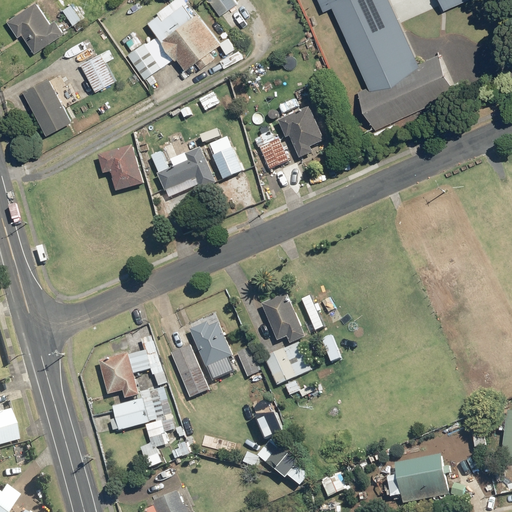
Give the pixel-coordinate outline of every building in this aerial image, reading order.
[(146,80),(175,60),(176,62),(178,61),(186,73),(197,65),(201,71),(215,61),(210,54),(221,46),(199,15),(193,19),(185,7),(188,5),(184,0),(177,0),(157,14),(159,17),(149,24),(158,37),(146,46),(145,44),(128,56),(146,80)] [(237,6),(233,0),(208,0),(220,17),(237,6)] [(329,0),(365,77),(351,83),(368,119),(450,81),(433,45),(417,53),(392,0),(329,0)] [(472,0),(439,0),(444,12),(472,0)] [(65,35),(56,22),(51,25),(47,20),(37,4),(8,22),(18,38),(22,36),(35,55),(65,35)] [(82,21),(72,6),(64,11),(74,26),(82,21)] [(82,65),(96,93),(116,83),(116,82),(117,82),(108,65),(107,66),(106,64),(115,60),(110,51),(82,65)] [(73,124),(50,79),(24,93),(47,137),(73,124)] [(279,108),(283,116),(300,107),(296,99),(279,108)] [(325,142),(310,109),(278,122),(286,140),(290,138),(300,160),(313,154),(311,149),(325,142)] [(260,156),(262,155),(269,172),(272,170),(290,162),(280,139),(275,141),(271,132),(260,137),(263,144),(256,147),(251,149),(255,158),(260,156)] [(144,186),(134,147),(99,156),(105,176),(112,174),(118,193),(144,186)] [(201,149),(186,156),(188,162),(158,175),(165,193),(196,180),(201,192),(217,185),(201,149)] [(243,173),(233,149),(214,157),(224,181),(243,173)] [(270,172),(260,175),(270,208),(279,205),(270,172)] [(445,283),(425,292),(435,314),(455,305),(445,283)] [(278,343),(288,339),(290,345),(306,339),(288,295),(262,305),(278,343)] [(208,324),(191,331),(212,383),(236,373),(230,360),(234,358),(219,324),(210,328),(208,324)] [(129,357),(128,355),(99,363),(109,397),(123,393),(126,401),(140,397),(134,375),(151,371),(153,377),(155,376),(159,388),(168,385),(152,337),(142,340),(145,352),(129,357)] [(312,372),(300,344),(265,358),(278,387),(312,372)] [(210,392),(191,346),(172,354),(191,399),(210,392)] [(260,374),(249,349),(238,354),(248,378),(260,374)] [(176,431),(165,388),(150,392),(150,391),(141,393),(142,400),(113,408),(119,432),(150,424),(150,423),(156,422),(157,424),(146,426),(150,440),(166,435),(166,433),(176,431)] [(0,445),(16,441),(9,414),(11,413),(8,401),(0,403),(0,445)] [(511,460),(511,412),(508,412),(502,459),(511,460)] [(470,428),(474,450),(489,447),(484,425),(470,428)] [(193,455),(188,443),(178,446),(180,450),(173,453),(175,461),(193,455)] [(299,465),(279,448),(266,464),(273,469),(273,470),(286,481),(290,476),(295,480),(301,473),(296,469),(299,465)] [(450,496),(442,456),(395,466),(403,505),(450,496)] [(232,462),(224,461),(224,465),(220,465),(220,463),(208,462),(208,472),(218,473),(218,478),(233,479),(234,466),(231,466),(232,462)] [(4,486),(0,491),(0,511),(6,511),(18,496),(4,486)] [(207,488),(195,493),(202,511),(215,511),(216,511),(207,488)] [(185,509),(178,493),(153,504),(155,508),(145,511),(193,511),(191,506),(185,509)]
